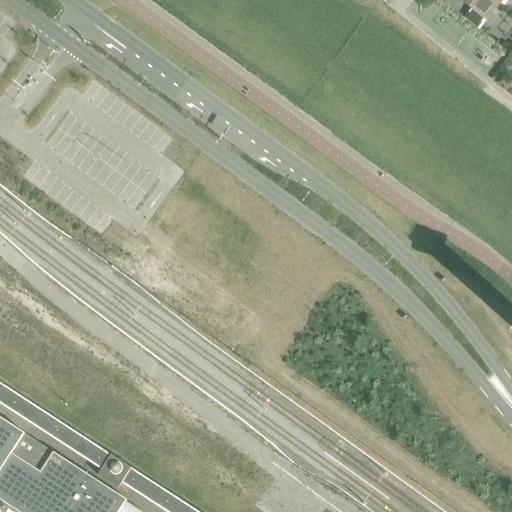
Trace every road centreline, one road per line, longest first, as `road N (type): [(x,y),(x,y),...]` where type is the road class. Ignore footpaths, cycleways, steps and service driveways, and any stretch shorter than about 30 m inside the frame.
road 1 (primary): [(7,0),(346,248),(511,413)]
road 2 (primary): [(511,403),(450,310),(377,232),(68,0)]
